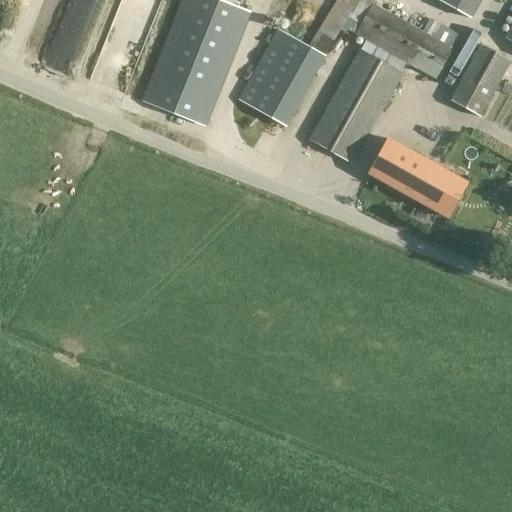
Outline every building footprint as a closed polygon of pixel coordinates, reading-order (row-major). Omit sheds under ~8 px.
[(182,0),(142,103),(205,127),(250,12),(217,0),(182,0)] [(325,57),(324,57),(344,27),(366,41),(361,50),(360,50),(308,141),(352,165),(403,74),(399,72),(404,63),(435,80),(453,49),(450,46),(457,34),(430,19),(423,32),(372,4),(370,8),(359,2),(359,0),(336,0),(307,47),(276,30),(238,99),(286,127),(325,57)] [(440,0),(471,17),(480,0),(440,0)] [(450,101),(481,117),(511,62),(480,45),(450,101)] [(389,139),(369,174),(448,217),(467,184),(389,139)]
